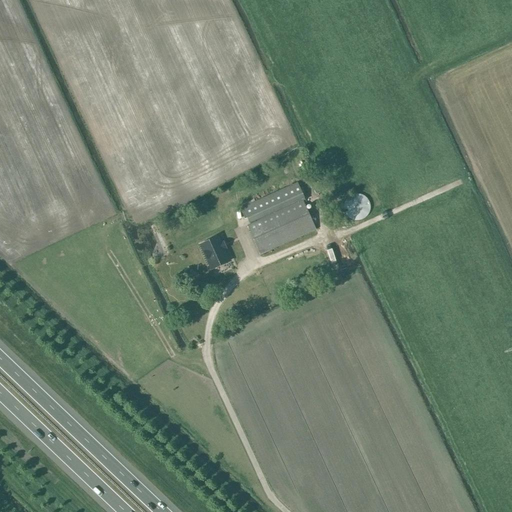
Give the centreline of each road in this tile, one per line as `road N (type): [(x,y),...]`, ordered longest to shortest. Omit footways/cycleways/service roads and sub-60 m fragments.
road 1 (motorway): [(161,511),(0,358)]
road 2 (motorway): [(0,393),(124,511)]
